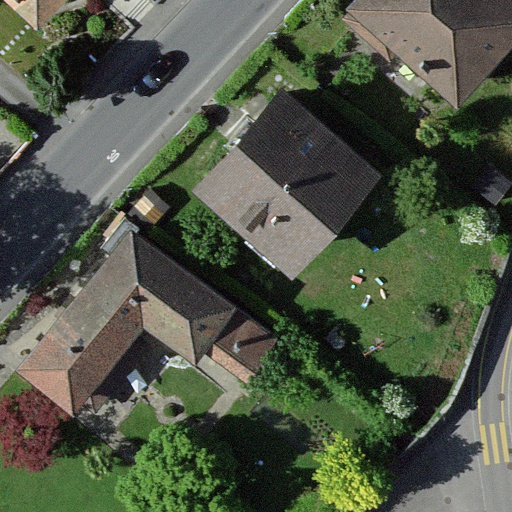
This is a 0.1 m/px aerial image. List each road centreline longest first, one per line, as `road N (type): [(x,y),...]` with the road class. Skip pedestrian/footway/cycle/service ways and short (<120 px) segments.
road 1 (tertiary): [(0,242),(243,0)]
road 2 (residential): [(496,421),(396,511)]
